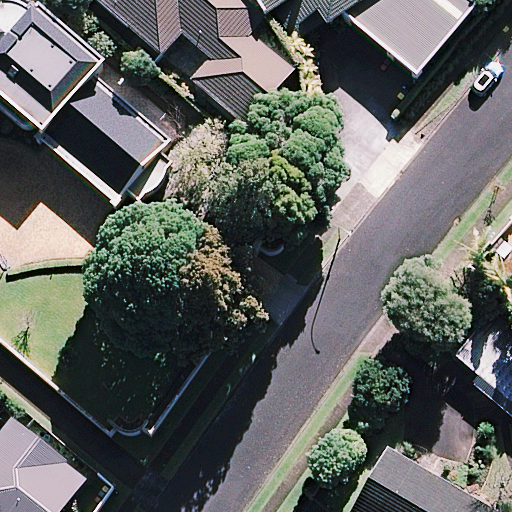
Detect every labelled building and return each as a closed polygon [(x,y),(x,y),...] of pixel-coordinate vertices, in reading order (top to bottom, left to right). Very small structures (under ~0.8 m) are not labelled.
[(248,0),(88,0),(162,64),(182,41),(210,65),(191,87),(246,135),(295,79),(250,40),(264,25),(248,0)] [(252,0),(268,24),(278,18),(297,48),(324,31),(327,36),(346,24),(417,85),(478,15),(460,0),(252,0)] [(0,110),(117,209),(127,197),(139,207),(173,168),(161,159),(171,146),(97,81),(105,72),(41,19),(30,23),(19,17),(9,16),(0,15),(0,110)] [(511,370),(498,360),(473,393),(511,423),(511,370)] [(0,436),(0,511),(66,511),(87,486),(67,471),(69,469),(11,423),(8,426),(0,436)] [(478,511),(389,460),(359,511),(478,511)]
